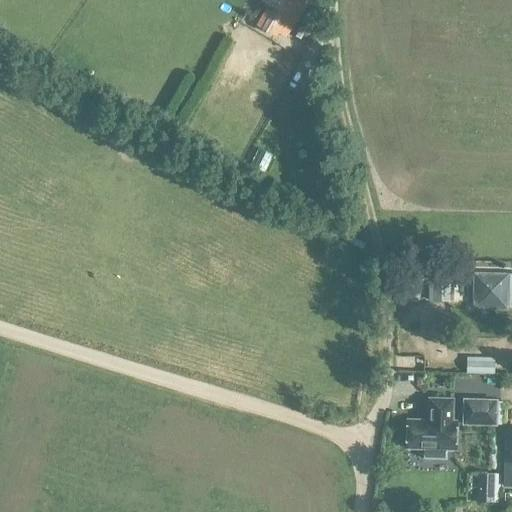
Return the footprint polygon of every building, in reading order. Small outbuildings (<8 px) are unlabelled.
[(266,0),(265,3),(273,7),(288,16),(297,21),(299,23),(311,0),(266,0)] [(258,20),(264,11),(258,7),(253,16),(258,20)] [(288,16),(273,7),(266,20),(270,22),(266,31),(275,36),(288,16)] [(474,275),(474,310),(508,310),(508,275),(474,275)] [(448,304),(448,287),(431,286),(431,304),(448,304)] [(397,370),(413,370),(414,351),(398,351),(397,370)] [(497,379),(511,378),(511,351),(497,352),(497,379)] [(467,362),(467,373),(494,374),(494,362),(467,362)] [(429,421),(408,421),(407,449),(423,449),(423,459),(446,460),(447,450),(455,450),(456,422),(452,422),(453,400),(430,399),(429,421)] [(496,401),(464,400),(464,424),(496,425),(496,401)] [(511,487),(511,429),(505,429),(503,487),(511,487)]
